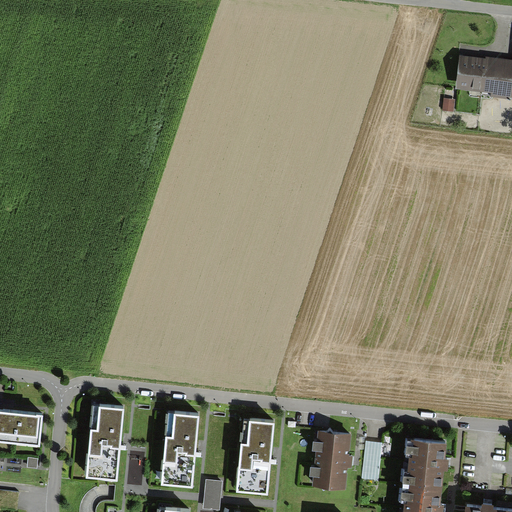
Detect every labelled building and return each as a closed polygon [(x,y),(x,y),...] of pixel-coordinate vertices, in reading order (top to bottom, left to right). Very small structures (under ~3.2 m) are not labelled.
[(511,62),(460,57),(457,87),(511,92),(511,62)] [(454,100),(444,99),(443,110),(453,111),(454,100)] [(116,477),(123,405),(94,403),(87,474),(116,477)] [(0,405),(0,435),(39,440),(42,409),(0,405)] [(200,412),(168,409),(162,482),(194,485),(200,412)] [(275,420),(244,416),(237,489),(268,492),(275,420)] [(352,433),(320,430),(314,483),(346,487),(352,433)] [(447,439),(412,435),(406,484),(441,488),(447,439)] [(223,478),(206,477),(203,506),(219,508),(223,478)] [(438,511),(441,488),(406,484),(403,511),(438,511)] [(511,511),(511,507),(467,503),(466,511),(511,511)]
